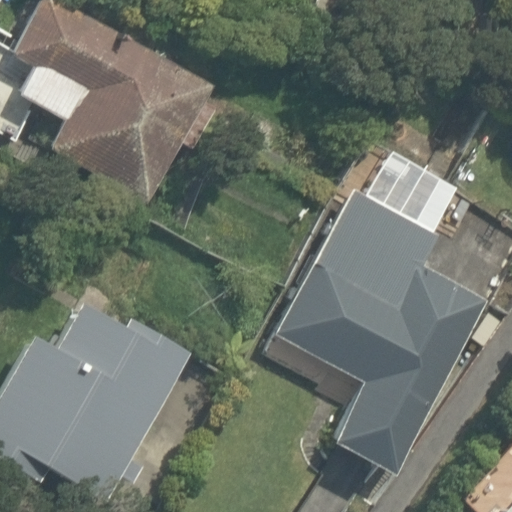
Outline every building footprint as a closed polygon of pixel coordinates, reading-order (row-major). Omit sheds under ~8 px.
[(23,0),(3,0),(0,6),(0,143),(2,144),(21,111),(41,122),(26,148),(132,208),(195,98),(23,0)] [(488,113),(446,88),(414,139),(456,165),(488,113)] [(405,260),(419,235),(433,211),(396,189),(382,214),(337,187),(251,334),(337,385),(305,441),(374,481),(478,303),(405,260)] [(108,303),(138,255),(101,232),(71,280),(108,303)] [(83,511),(171,356),(52,290),(20,346),(0,334),(0,467),(80,511),(83,511)] [(449,511),(511,511),(511,425),(441,504),(449,511)]
